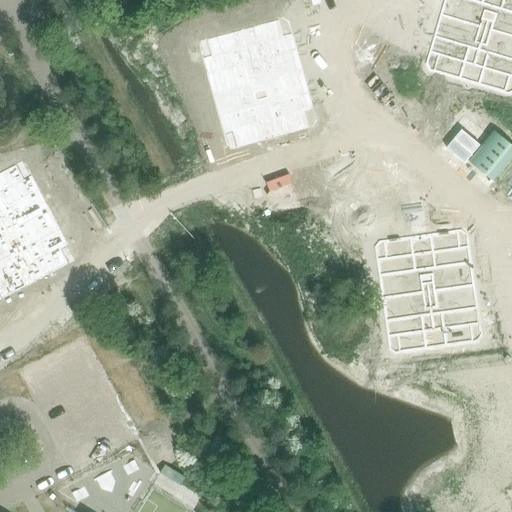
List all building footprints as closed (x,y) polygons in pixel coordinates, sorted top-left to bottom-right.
[(511,0),(445,0),(429,54),(438,56),(433,73),(506,93),(510,77),(511,78),(511,0)] [(211,55),(202,57),(223,134),(232,132),(236,148),(309,128),(304,112),(313,109),(292,33),(283,35),(278,19),(206,39),(211,55)] [(0,295),(2,300),(69,265),(61,250),(69,246),(31,175),(23,179),(15,164),(0,172),(0,295)] [(386,258),(377,259),(388,338),(397,337),(400,354),(474,343),(471,327),(480,325),(469,246),(460,248),(458,231),(383,241),(386,258)] [(495,485),(485,491),(489,497),(499,492),(495,485)] [(479,503),(469,509),(470,511),(508,511),(511,510),(500,491),(499,492),(489,497),(479,503)] [(485,491),(475,496),(479,503),(489,497),(485,491)] [(475,496),(465,502),(469,509),(479,503),(475,496)] [(465,502),(455,508),(457,511),(464,511),(469,509),(465,502)]
